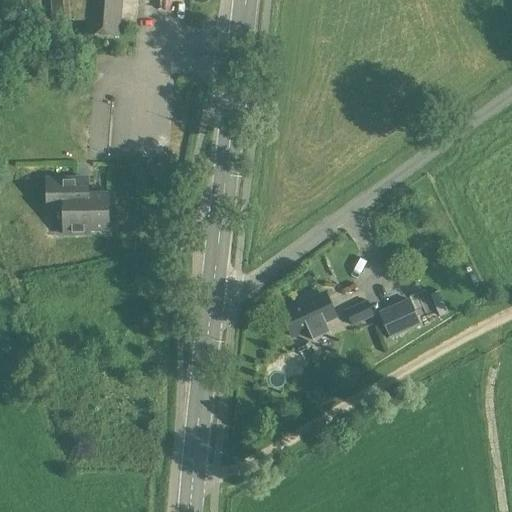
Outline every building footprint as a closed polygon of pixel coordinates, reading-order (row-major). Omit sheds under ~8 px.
[(51,0),(53,23),(76,21),(74,0),(51,0)] [(89,0),(87,35),(119,38),(122,0),(89,0)] [(65,211),(65,236),(90,235),(90,231),(109,231),(108,195),(78,196),(78,180),(48,180),(49,211),(65,211)] [(325,322),(336,317),(325,295),(316,300),(315,298),(282,314),(294,338),(310,330),(312,335),(328,327),(325,322)] [(391,340),(421,326),(409,299),(378,313),(391,340)] [(345,312),(353,328),(376,317),(369,301),(345,312)]
